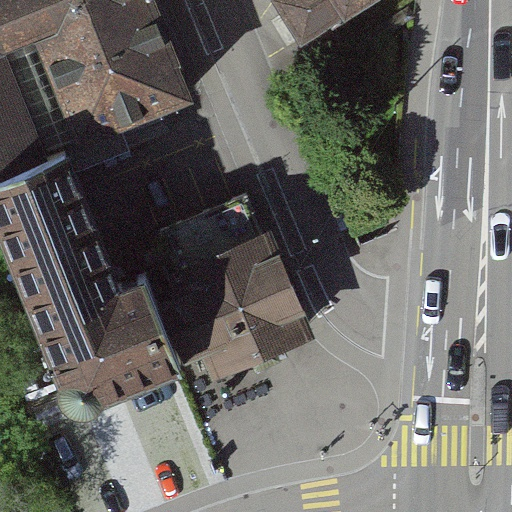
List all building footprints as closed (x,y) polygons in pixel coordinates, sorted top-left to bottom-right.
[(113,131),(197,95),(159,0),(0,0),(0,170),(61,147),(70,169),(121,151),(113,131)] [(287,0),(312,39),(372,0),(287,0)] [(269,350),(307,336),(250,200),(144,239),(165,301),(132,314),(154,378),(185,369),(190,386),(272,358),(269,350)] [(353,219),(361,242),(397,230),(390,208),(353,219)] [(70,231),(0,259),(0,343),(43,450),(57,444),(160,403),(131,330),(113,337),(70,231)]
